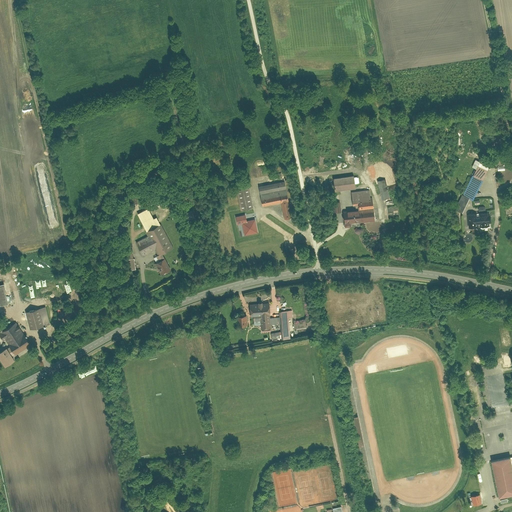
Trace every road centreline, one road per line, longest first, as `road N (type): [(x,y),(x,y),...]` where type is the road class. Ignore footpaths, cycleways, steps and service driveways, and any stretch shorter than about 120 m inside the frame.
road 1 (secondary): [(511,290),(393,269),(250,281),(150,315),(0,393)]
road 2 (track): [(511,157),(481,0)]
